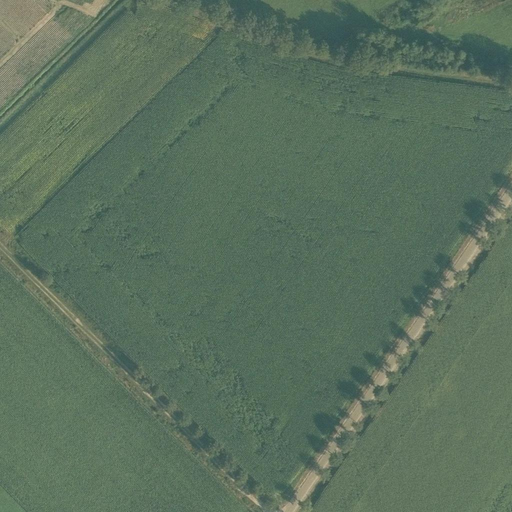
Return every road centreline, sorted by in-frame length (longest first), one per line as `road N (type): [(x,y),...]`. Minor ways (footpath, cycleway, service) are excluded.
road 1 (unclassified): [(290,511),(511,195)]
road 2 (track): [(0,245),(263,511)]
road 3 (track): [(511,83),(305,52),(167,0)]
